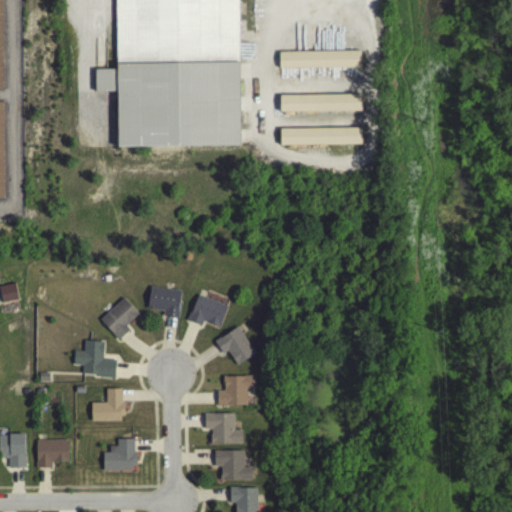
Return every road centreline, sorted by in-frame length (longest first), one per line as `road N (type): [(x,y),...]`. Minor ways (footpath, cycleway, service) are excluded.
road 1 (residential): [(0,506),(167,502)]
road 2 (residential): [(167,502),(168,374)]
